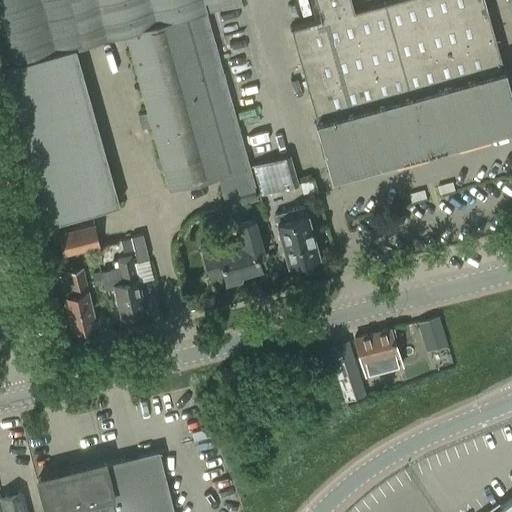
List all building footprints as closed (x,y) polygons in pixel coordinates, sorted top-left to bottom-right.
[(206,1),(205,0),(0,0),(0,57),(3,67),(1,67),(45,224),(118,203),(75,48),(126,34),(170,189),(217,175),(222,194),(254,185),(203,2),(206,1)] [(205,0),(206,1),(208,10),(235,3),(233,0),(205,0)] [(511,98),(484,0),(384,0),(353,9),(350,0),(315,0),(320,18),(289,27),(330,172),(326,173),(327,175),(330,174),(331,174),(511,123),(511,98)] [(260,194),(281,188),(277,174),(289,171),(284,156),(252,165),(260,194)] [(254,185),(222,194),(221,194),(225,208),(256,199),(252,186),(254,186),(254,185)] [(316,255),(303,206),(273,214),(286,264),(290,263),(291,266),(301,263),(300,260),(316,255)] [(240,277),(239,273),(260,267),(255,248),(261,246),(253,219),(237,224),(242,241),(237,242),(238,246),(219,252),(217,247),(203,251),(209,275),(223,271),(226,281),(240,277)] [(58,232),(61,242),(64,253),(100,244),(94,223),(58,232)] [(130,237),(136,262),(148,259),(142,234),(130,237)] [(116,260),(118,268),(100,272),(104,289),(113,287),(121,318),(146,312),(137,278),(136,279),(131,256),(116,260)] [(62,297),(70,330),(96,324),(82,268),(65,272),(65,273),(59,275),(65,296),(62,297)] [(443,335),(437,316),(418,322),(424,341),(443,335)] [(399,366),(389,328),(354,337),(363,375),(399,366)] [(361,385),(354,362),(337,367),(336,368),(343,391),(343,390),(352,388),(361,385)] [(173,511),(158,449),(104,463),(103,463),(38,479),(45,511),(173,511)] [(24,511),(18,490),(0,495),(0,511),(24,511)] [(511,511),(511,499),(493,511),(511,511)]
